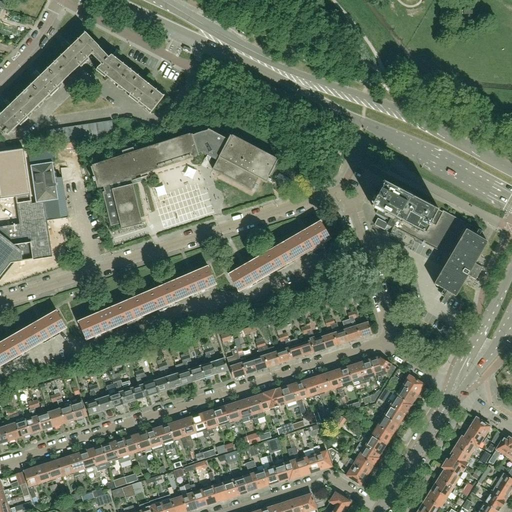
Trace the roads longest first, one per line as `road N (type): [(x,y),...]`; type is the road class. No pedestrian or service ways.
road 1 (residential): [(390,341),(345,200),(332,193),(0,300)]
road 2 (secondary): [(117,0),(511,202)]
road 3 (residential): [(0,467),(390,341)]
road 4 (secondary): [(511,171),(401,112),(262,60),(152,0)]
road 5 (residential): [(224,511),(327,479),(380,508)]
road 6 (residential): [(60,0),(192,67)]
road 7 (tertiary): [(380,508),(454,390)]
road 8 (tertiary): [(511,268),(454,390)]
